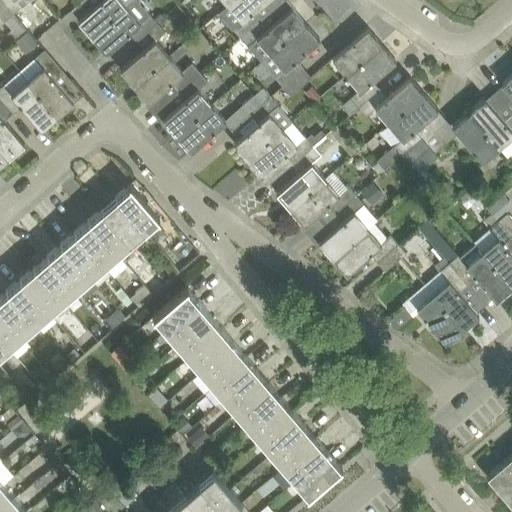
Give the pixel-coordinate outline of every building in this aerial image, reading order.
[(0,0),(0,14),(18,35),(27,26),(21,20),(14,11),(3,0),(0,0)] [(3,0),(14,11),(22,4),(27,0),(3,0)] [(99,0),(78,18),(92,35),(132,0),(99,0)] [(129,31),(136,39),(158,21),(150,12),(140,0),(132,0),(92,35),(106,51),(129,31)] [(233,25),(241,35),(262,17),(254,9),(264,0),(230,0),(229,2),(242,17),(233,25)] [(270,52),(306,21),(292,5),(269,25),(262,17),(241,35),(249,44),(262,59),(270,52)] [(121,67),(135,84),(170,53),(156,38),(166,29),(158,21),(136,39),(143,48),(121,67)] [(306,21),(270,52),(285,68),(275,76),(283,84),(304,66),(297,58),(320,38),(306,21)] [(368,26),(352,39),(333,56),(347,72),(382,42),(368,26)] [(15,40),(25,53),(38,43),(28,30),(15,40)] [(382,42),(347,72),(360,87),(341,103),(349,113),(359,104),(380,86),(373,78),(395,58),(382,42)] [(44,65),(29,77),(59,112),(74,99),(61,85),(67,80),(59,71),(63,68),(45,47),(36,55),(44,65)] [(178,88),(201,69),(192,60),(184,68),(170,53),(135,84),(149,100),(172,80),(178,88)] [(312,75),(304,66),(283,84),(290,93),(312,75)] [(163,117),(177,133),(212,102),(198,87),(208,78),(201,69),(178,88),(186,97),(163,117)] [(511,93),(511,72),(502,82),(511,93)] [(380,86),(359,104),(367,113),(376,106),(389,121),(424,91),(410,75),(387,95),(380,86)] [(41,127),(59,112),(29,77),(13,91),(6,82),(0,86),(0,93),(14,110),(21,104),(41,127)] [(242,104),(250,113),(272,94),(264,85),(242,104)] [(316,89),(310,95),(314,100),(320,94),(316,89)] [(384,167),(401,152),(401,153),(422,135),(415,127),(438,107),(424,91),(389,121),(402,136),(376,159),(378,160),(384,167)] [(0,143),(10,155),(25,142),(5,118),(14,110),(0,93),(0,143)] [(234,141),(247,156),(283,126),(293,118),(272,94),(250,113),(257,121),(234,141)] [(511,112),(505,119),(485,96),(469,110),(499,145),(508,155),(511,151),(511,112)] [(226,118),(212,102),(177,133),(191,149),(206,136),(226,118)] [(499,145),(469,110),(452,124),(466,139),(483,159),(499,145)] [(283,126),(247,156),(262,173),(277,160),(281,165),(289,158),(292,161),(314,143),(306,134),(297,142),(283,126)] [(325,133),(326,133),(321,128),(314,134),(318,139),(325,133)] [(276,190),(290,206),(326,175),(312,160),(322,152),(333,143),(325,133),(318,139),(314,143),(292,161),(300,170),(276,190)] [(422,135),(401,153),(410,162),(430,145),(422,135)] [(0,162),(10,155),(0,143),(0,162)] [(328,202),(335,211),(357,192),(349,183),(340,191),(326,175),(290,206),(304,223),(328,202)] [(130,181),(116,193),(146,228),(160,216),(130,181)] [(361,191),(366,197),(378,187),(372,181),(361,191)] [(477,198),(473,192),(466,190),(461,195),(462,202),(467,207),(477,198)] [(357,192),(335,211),(342,219),(319,239),(332,255),(368,224),(355,209),(364,201),(357,192)] [(116,193),(103,205),(132,239),(146,228),(116,193)] [(434,194),(424,202),(431,211),(442,203),(434,194)] [(507,210),(497,198),(488,206),(492,211),(498,218),(507,210)] [(119,251),(132,239),(103,205),(89,217),(119,251)] [(511,216),(508,211),(498,218),(511,234),(511,216)] [(105,263),(119,251),(89,217),(75,229),(105,263)] [(428,236),(436,228),(427,217),(418,225),(428,236)] [(511,251),(508,247),(511,243),(511,234),(498,218),(473,240),(474,241),(481,248),(483,248),(511,281),(511,251)] [(370,252),(377,260),(399,241),(391,232),(381,240),(368,224),(332,255),(347,272),(370,252)] [(75,229),(61,241),(91,275),(105,263),(75,229)] [(77,287),(91,275),(61,241),(47,252),(77,287)] [(399,241),(377,260),(385,269),(407,250),(399,241)] [(496,298),(511,284),(511,281),(483,248),(481,248),(474,241),(460,254),(459,252),(450,260),(468,282),(476,275),(496,298)] [(47,252),(33,264),(63,299),(77,287),(47,252)] [(449,278),(433,291),(463,326),(479,313),(459,289),(468,282),(450,260),(440,268),(449,278)] [(33,264),(20,276),(50,311),(63,299),(33,264)] [(20,276),(6,288),(36,323),(50,311),(20,276)] [(130,295),(138,304),(152,292),(144,283),(130,295)] [(153,314),(165,328),(200,298),(188,284),(153,314)] [(123,287),(117,292),(127,303),(133,299),(123,287)] [(36,323),(6,288),(0,293),(0,309),(22,335),(36,323)] [(447,340),(463,326),(433,291),(416,305),(447,340)] [(212,312),(200,298),(165,328),(177,342),(212,312)] [(387,320),(397,327),(412,315),(404,305),(387,320)] [(125,315),(117,307),(105,318),(112,326),(125,315)] [(0,309),(0,337),(8,347),(22,335),(0,309)] [(177,342),(189,356),(224,326),(212,312),(177,342)] [(189,356),(201,370),(235,340),(224,326),(189,356)] [(0,337),(0,353),(8,347),(0,337)] [(201,370),(213,384),(247,354),(235,340),(201,370)] [(74,346),(66,354),(72,360),(80,353),(74,346)] [(259,367),(247,354),(213,384),(224,397),(259,367)] [(224,397),(236,411),(271,381),(259,367),(224,397)] [(236,411),(248,425),(283,395),(271,381),(236,411)] [(295,409),(283,395),(248,425),(260,439),(295,409)] [(307,423),(295,409),(260,439),(272,453),(307,423)] [(23,420),(24,419),(19,412),(7,422),(12,428),(23,420)] [(183,431),(191,424),(184,416),(176,423),(183,431)] [(23,420),(12,428),(17,434),(24,435),(31,430),(23,420)] [(272,453),(283,465),(276,470),(278,472),(319,436),(307,423),(272,453)] [(196,429),(188,435),(196,444),(204,438),(196,429)] [(330,450),(319,436),(278,472),(288,483),(294,478),(296,480),(330,450)] [(342,464),(330,450),(296,480),(308,494),(342,464)] [(511,502),(511,500),(511,465),(506,458),(487,474),(511,502)] [(127,475),(134,483),(143,475),(136,467),(127,475)] [(213,469),(200,480),(227,511),(230,511),(242,502),(234,493),(230,488),(213,469)] [(136,496),(120,478),(110,487),(125,505),(136,496)] [(227,511),(200,480),(187,492),(203,511),(227,511)] [(0,510),(18,496),(6,482),(0,486),(0,510)] [(230,488),(234,493),(240,488),(235,483),(230,488)] [(115,494),(109,487),(103,492),(109,499),(115,494)] [(180,511),(203,511),(187,492),(173,503),(180,511)] [(0,510),(0,511),(26,511),(30,509),(18,496),(0,510)] [(87,506),(91,511),(94,511),(101,506),(95,499),(87,506)] [(180,511),(173,503),(163,511),(180,511)]
